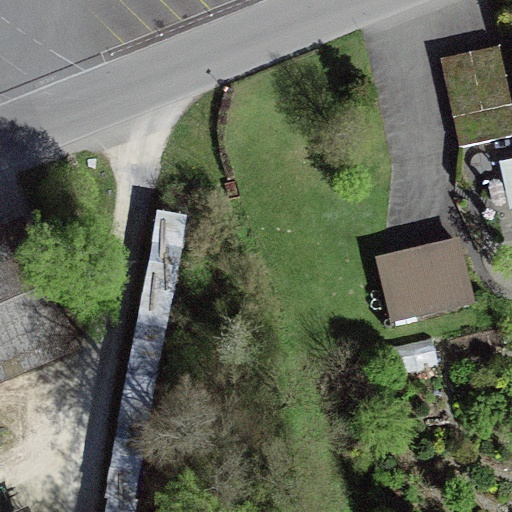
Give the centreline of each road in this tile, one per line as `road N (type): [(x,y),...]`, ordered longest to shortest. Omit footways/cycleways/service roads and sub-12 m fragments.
road 1 (track): [(146,81),(73,511)]
road 2 (residential): [(351,0),(0,144)]
